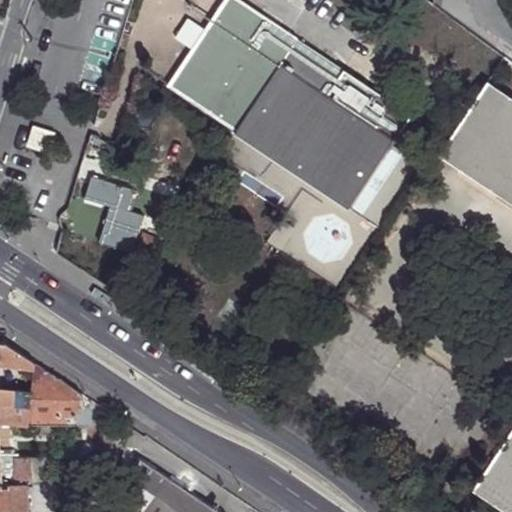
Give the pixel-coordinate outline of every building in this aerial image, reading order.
[(368,82),(249,0),(223,0),(170,77),(241,126),(237,132),(347,208),(389,142),(407,116),(375,94),(363,114),(351,107),(368,82)] [(511,97),(488,81),(439,154),(497,193),(511,171),(511,97)] [(51,138),(33,132),(26,151),(46,157),(51,138)] [(101,233),(134,244),(144,207),(130,202),(135,182),(93,168),(86,190),(112,199),(101,233)] [(511,171),(497,193),(511,202),(511,171)] [(0,344),(0,364),(36,370),(1,345),(0,344)] [(33,393),(29,426),(79,426),(82,398),(36,370),(33,393)] [(0,389),(0,426),(29,426),(33,393),(0,389)] [(82,398),(79,426),(89,427),(104,427),(118,426),(82,398)] [(104,436),(104,458),(119,457),(118,433),(118,426),(104,427),(104,436)] [(88,436),(104,436),(104,427),(89,427),(88,436)] [(511,511),(511,431),(471,491),(504,511),(511,511)] [(149,440),(137,459),(147,465),(159,446),(149,440)] [(1,457),(1,481),(7,481),(15,480),(16,461),(19,460),(19,457),(1,457)] [(140,511),(220,511),(147,465),(137,459),(136,458),(137,478),(140,511)] [(14,488),(24,488),(29,487),(29,470),(29,461),(19,460),(16,461),(15,480),(14,488)] [(29,461),(29,470),(40,469),(40,461),(29,461)] [(0,487),(0,511),(26,511),(24,488),(14,488),(7,487),(1,487),(0,487)]
